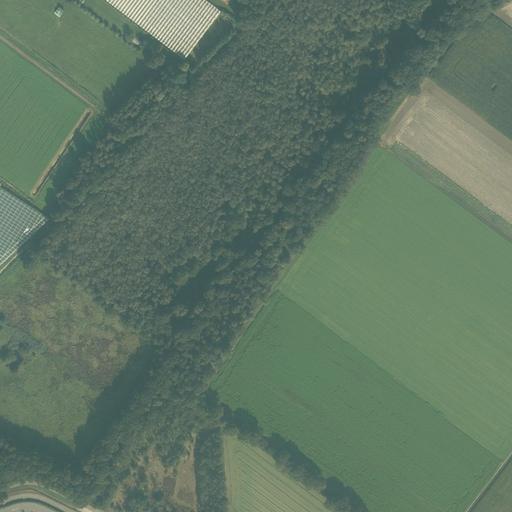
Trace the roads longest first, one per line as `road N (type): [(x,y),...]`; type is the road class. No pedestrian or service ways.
road 1 (track): [(370,511),(209,397),(206,381),(388,123),(471,18),(499,0)]
road 2 (track): [(29,242),(273,0)]
road 3 (track): [(133,141),(0,38)]
